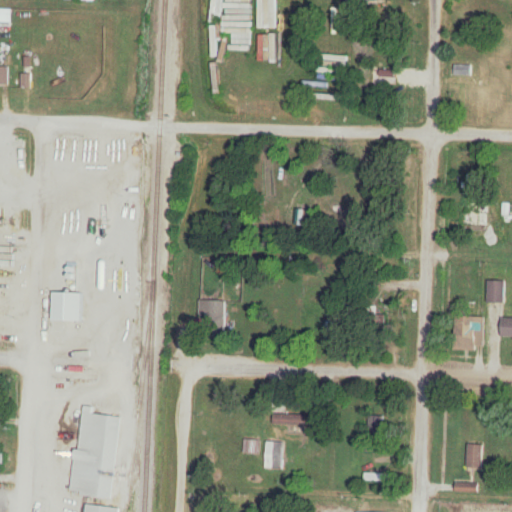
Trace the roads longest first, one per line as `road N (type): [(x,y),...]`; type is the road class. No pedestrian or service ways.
road 1 (residential): [(511,375),(0,357)]
road 2 (residential): [(417,511),(433,0)]
road 3 (residential): [(511,135),(0,119)]
road 4 (residential): [(20,511),(43,121)]
road 5 (residential): [(182,511),(197,300)]
